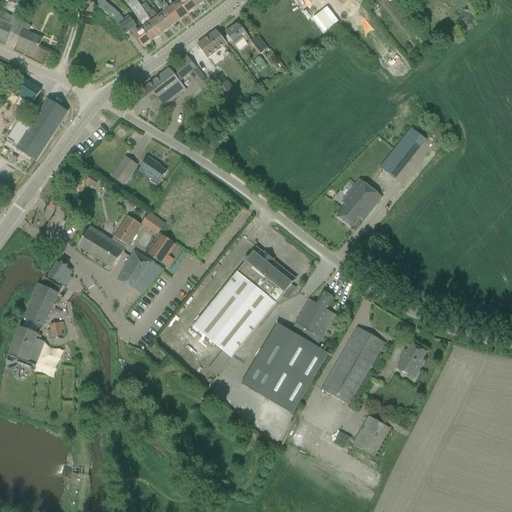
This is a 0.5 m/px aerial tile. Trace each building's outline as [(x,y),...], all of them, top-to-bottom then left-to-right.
[(123,20),(119,15),(101,0),(99,0),(95,4),(112,20),(124,35),(130,30),(143,48),(152,41),(142,28),(138,31),(128,17),(123,20)] [(161,35),(144,12),(134,0),(132,0),(126,4),(143,27),(142,28),(152,41),(161,35)] [(156,0),(155,1),(164,13),(160,15),(169,28),(178,22),(161,0),(156,0)] [(161,0),(178,22),(187,15),(177,2),(177,3),(173,5),(169,0),(161,0)] [(187,15),(196,9),(189,0),(180,0),(177,2),(187,15)] [(189,0),(196,9),(205,2),(203,0),(189,0)] [(145,4),(140,7),(144,12),(161,35),(169,28),(160,15),(159,16),(156,15),(153,11),(151,12),(147,7),(145,4)] [(0,39),(5,42),(9,33),(14,35),(19,22),(22,15),(25,8),(18,5),(12,17),(0,12),(0,39)] [(35,55),(42,39),(29,33),(31,27),(19,22),(14,35),(19,38),(15,46),(35,55)] [(245,42),(249,38),(238,23),(225,33),(235,46),(243,40),(245,42)] [(207,59),(226,45),(216,31),(197,45),(207,59)] [(261,54),(268,49),(258,37),(251,42),(261,54)] [(169,70),(126,103),(137,116),(138,115),(146,109),(150,106),(154,111),(161,106),(163,108),(186,90),(179,81),(189,73),(202,90),(209,85),(194,65),(187,57),(170,71),(169,70)] [(34,102),(41,91),(20,77),(12,90),(25,99),(26,97),(34,102)] [(226,83),(217,91),(236,113),(245,105),(226,83)] [(20,119),(7,140),(18,147),(16,150),(35,162),(51,137),(59,125),(60,124),(67,112),(48,100),(31,126),(20,119)] [(396,180),(426,140),(411,128),(380,168),(396,180)] [(224,147),(228,140),(220,135),(216,141),(224,147)] [(123,185),(137,166),(125,158),(111,177),(123,185)] [(158,184),(166,172),(157,166),(158,165),(148,158),(139,171),(151,179),(152,178),(159,182),(158,184)] [(90,175),(83,185),(88,188),(94,178),(90,175)] [(363,221),(369,214),(382,198),(359,180),(342,203),(345,205),(336,217),(351,229),(359,219),(363,221)] [(132,210),(136,203),(129,200),(126,206),(132,210)] [(141,224),(157,235),(165,224),(149,213),(141,224)] [(127,247),(141,226),(127,216),(113,238),(127,247)] [(90,227),(77,247),(95,258),(112,269),(125,249),(116,243),(101,234),(90,227)] [(161,235),(148,255),(150,257),(166,267),(168,269),(174,260),(172,259),(168,256),(175,245),(164,237),(161,235)] [(256,249),(192,327),(222,351),(207,370),(216,378),(231,359),(295,280),(273,263),(274,261),(264,252),(263,254),(256,249)] [(136,292),(153,263),(134,252),(117,281),(136,292)] [(66,288),(72,278),(69,277),(72,272),(57,263),(48,277),(57,283),(66,288)] [(138,321),(171,278),(162,271),(129,315),(138,321)] [(20,328),(9,356),(26,363),(35,366),(35,365),(31,364),(27,362),(28,360),(32,362),(36,363),(38,357),(40,351),(43,345),(44,342),(39,340),(40,336),(37,335),(37,334),(36,334),(39,327),(39,326),(43,328),(46,320),(57,295),(58,294),(57,294),(57,293),(39,284),(38,284),(33,295),(32,298),(33,298),(28,310),(24,318),(24,319),(26,320),(25,320),(22,329),(20,328)] [(295,324),(290,332),(316,348),(321,339),(330,324),(335,316),(326,310),(333,299),(323,292),(316,304),(309,300),(304,309),(295,324)] [(62,323),(50,325),(51,330),(48,331),(50,339),(62,337),(61,332),(64,331),(62,323)] [(349,406),(380,353),(385,344),(357,328),(352,337),(321,390),(349,406)] [(401,362),(397,369),(412,377),(414,379),(418,371),(423,361),(421,360),(426,353),(411,344),(407,352),(404,351),(399,360),(401,362)] [(373,457),(389,429),(368,417),(352,445),(373,457)] [(281,440),(285,431),(275,426),(271,436),(281,440)] [(363,500),(370,490),(361,484),(354,494),(363,500)]
